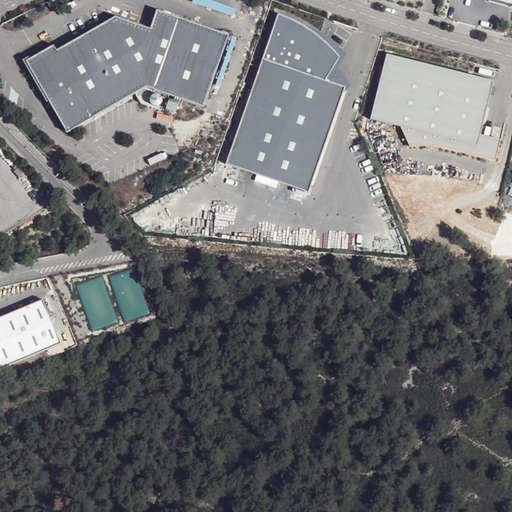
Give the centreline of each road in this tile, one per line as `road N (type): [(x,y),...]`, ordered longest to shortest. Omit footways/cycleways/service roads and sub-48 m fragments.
road 1 (unknown): [(374,17),(334,180),(318,202),(220,194)]
road 2 (residential): [(0,274),(78,258),(94,249),(98,235),(0,121)]
road 3 (unclassified): [(326,0),(511,54)]
road 4 (unknown): [(215,109),(243,47),(237,25),(144,0)]
road 5 (unknown): [(511,132),(495,172),(411,160)]
